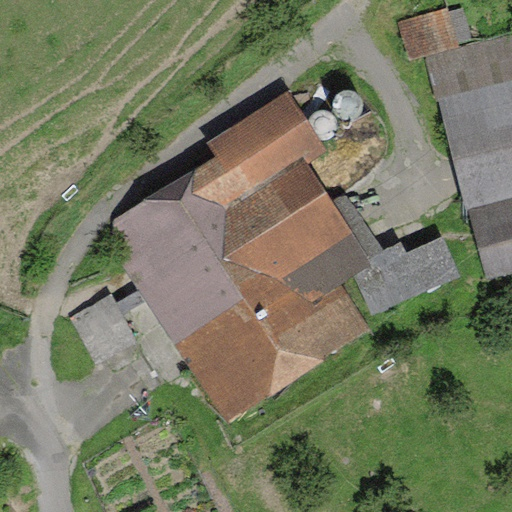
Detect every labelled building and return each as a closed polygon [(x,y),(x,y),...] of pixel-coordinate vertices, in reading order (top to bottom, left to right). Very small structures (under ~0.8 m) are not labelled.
[(405,25),(413,55),(452,43),(444,14),(405,25)] [(511,36),(431,56),(455,155),(511,141),(511,36)] [(123,221),(236,396),(354,319),(330,282),(361,262),(297,163),(316,151),(285,102),(214,148),(220,158),(123,221)] [(511,192),(470,204),(488,272),(511,265),(511,192)] [(110,297),(71,319),(96,363),(135,340),(110,297)]
